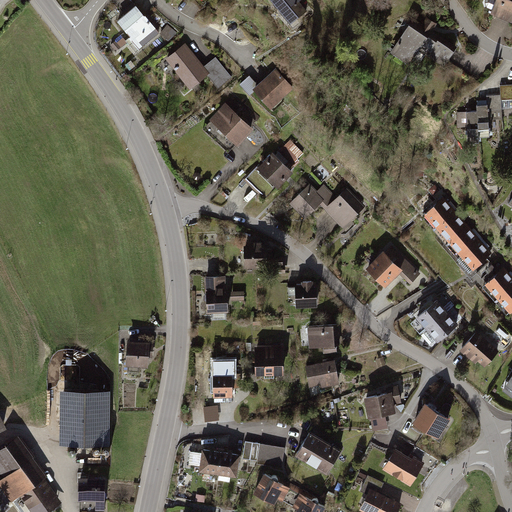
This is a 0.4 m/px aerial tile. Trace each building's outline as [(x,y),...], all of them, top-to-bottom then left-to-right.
[(273,0),(293,23),(308,10),(300,1),(301,0),(273,0)] [(494,10),(493,14),(511,21),(511,0),(498,0),(498,1),(496,0),(487,0),(486,3),(487,8),(494,10)] [(135,5),(118,20),(141,47),(159,32),(135,5)] [(377,22),(382,13),(378,11),(373,19),(377,22)] [(414,21),(393,53),(409,63),(419,47),(446,65),(457,49),(431,32),(436,25),(427,19),(422,26),(414,21)] [(169,27),(161,33),(167,41),(172,37),(173,33),(169,27)] [(116,42),(112,45),(116,50),(120,47),(116,42)] [(186,45),(168,60),(190,88),(209,73),(220,87),(232,78),(216,58),(204,67),(186,45)] [(249,95),(255,90),(272,108),(294,89),(276,70),(259,86),(250,76),(240,85),(249,95)] [(488,106),(488,111),(502,111),(502,101),(511,100),(511,85),(501,86),(501,96),(487,97),(488,106)] [(232,98),(203,129),(229,153),(252,128),(238,115),(244,109),(232,98)] [(488,106),(477,107),(479,139),(490,138),(490,133),(489,120),(499,120),(503,119),(502,111),(488,111),(488,106)] [(477,113),(467,113),(468,133),(466,133),(466,136),(468,136),(469,145),(479,144),(477,113)] [(500,132),(499,120),(489,120),(490,133),(500,132)] [(300,153),(289,142),(280,150),(291,161),(300,153)] [(256,167),(245,178),(265,198),(277,187),(275,185),(290,170),(272,153),(257,168),(256,167)] [(325,208),(336,197),(324,185),(317,191),(309,183),(290,201),(304,215),(319,201),(325,208)] [(357,196),(347,186),(336,197),(325,208),(342,225),(343,224),(340,221),(349,212),(353,216),(363,206),(354,198),(357,196)] [(445,199),(425,216),(448,243),(469,226),(462,218),(464,216),(453,204),(451,206),(445,199)] [(469,226),(448,243),(472,271),(483,261),(492,253),(486,246),(488,243),(477,231),(475,233),(469,226)] [(248,244),(244,244),(245,266),(270,265),(282,264),(282,257),(273,257),(272,248),(265,249),(264,244),(260,244),(260,240),(248,241),(248,244)] [(383,250),(367,266),(385,283),(400,268),(412,281),(420,272),(392,245),(385,252),(383,250)] [(282,264),(270,265),(270,272),(285,272),(284,264),(282,264)] [(499,274),(485,287),(499,303),(509,314),(511,310),(511,275),(511,276),(505,269),(499,274)] [(206,298),(207,311),(226,309),(225,291),(220,291),(219,279),(214,275),(204,276),(205,293),(204,293),(203,295),(203,297),(204,298),(206,298)] [(302,285),(288,286),(289,303),(298,302),(298,304),(316,302),(315,284),(311,284),(310,280),(301,280),(302,285)] [(415,316),(426,328),(446,309),(436,298),(415,316)] [(426,328),(436,340),(457,321),(446,309),(426,328)] [(307,326),(309,346),(322,344),(323,353),(336,352),(336,343),(338,343),(337,323),(307,326)] [(476,332),(462,348),(470,355),(472,353),(485,364),(497,350),(476,332)] [(147,342),(129,341),(128,364),(146,365),(146,355),(152,356),(152,344),(147,344),(147,342)] [(256,351),(256,371),(264,371),(264,377),(274,377),(274,372),(282,371),(282,344),(272,344),(272,349),(263,349),(263,351),(256,351)] [(338,381),(333,359),(306,365),(310,383),(326,379),(327,383),(338,381)] [(211,375),(212,392),(215,392),(215,401),(229,401),(229,394),(231,394),(231,386),(239,386),(239,373),(230,373),(230,372),(215,372),(215,375),(211,375)] [(511,372),(501,387),(511,393),(511,372)] [(388,391),(364,396),(368,416),(370,416),(384,413),(394,411),(392,401),(400,399),(397,386),(388,388),(388,391)] [(59,389),(58,441),(107,442),(108,390),(59,389)] [(424,403),(413,420),(435,435),(446,417),(424,403)] [(2,410),(6,424),(21,419),(16,405),(2,410)] [(217,405),(204,406),(205,420),(219,419),(217,405)] [(387,427),(384,413),(370,416),(373,430),(387,427)] [(0,424),(2,424),(0,420),(0,476),(12,468),(0,452),(0,424)] [(308,431),(296,451),(327,470),(340,449),(308,431)] [(18,436),(0,448),(0,452),(12,468),(0,476),(0,491),(7,501),(21,491),(36,511),(38,511),(55,501),(47,490),(49,489),(41,477),(42,475),(28,456),(31,454),(18,436)] [(245,440),(242,458),(257,460),(258,455),(260,443),(245,440)] [(284,447),(260,443),(258,455),(256,463),(264,464),(274,466),(281,467),(282,459),(284,447)] [(415,446),(408,457),(421,465),(428,454),(415,446)] [(199,465),(198,468),(218,471),(221,450),(201,447),(200,452),(190,451),(188,463),(199,465)] [(238,453),(221,450),(218,471),(219,471),(218,480),(229,481),(230,473),(234,474),(238,453)] [(390,459),(392,461),(387,469),(410,483),(421,465),(408,457),(396,450),(390,459)] [(262,473),(252,491),(273,501),(276,496),(287,502),(295,486),(273,474),(272,474),(271,474),(270,476),(267,474),(266,475),(262,473)] [(371,495),(363,510),(366,511),(398,511),(402,505),(377,493),(383,483),(368,476),(361,490),(371,495)] [(101,478),(81,477),(81,511),(103,511),(103,498),(101,498),(101,478)] [(294,511),(321,511),(324,506),(320,504),(321,503),(318,501),(318,500),(318,498),(317,498),(295,486),(287,501),(297,507),(294,511)]
